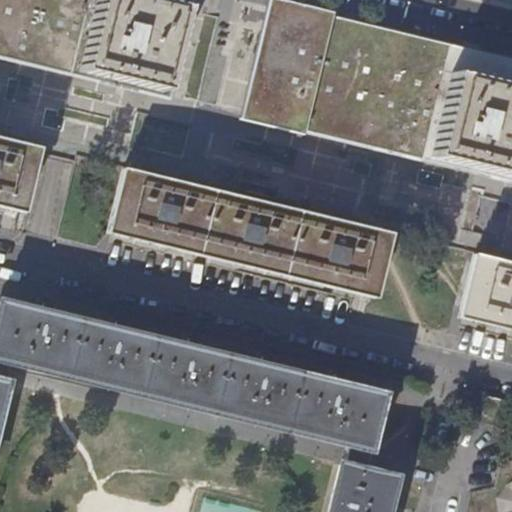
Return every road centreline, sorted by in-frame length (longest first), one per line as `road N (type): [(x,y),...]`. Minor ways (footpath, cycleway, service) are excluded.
road 1 (residential): [(511,373),(0,251)]
road 2 (unknown): [(0,61),(482,185)]
